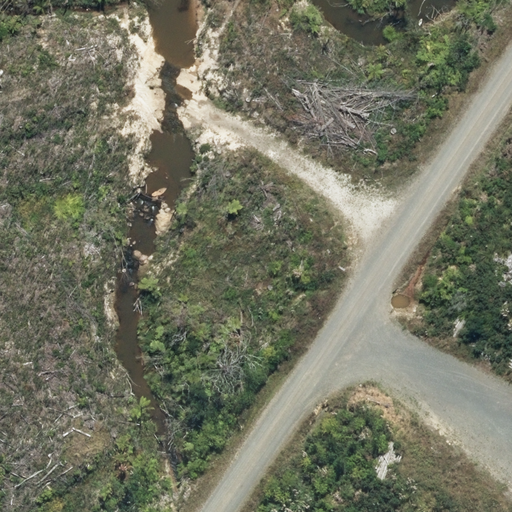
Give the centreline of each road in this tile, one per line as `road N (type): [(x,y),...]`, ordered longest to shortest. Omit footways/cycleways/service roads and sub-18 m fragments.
road 1 (track): [(208,511),(332,320),(511,72)]
road 2 (track): [(511,412),(332,320)]
